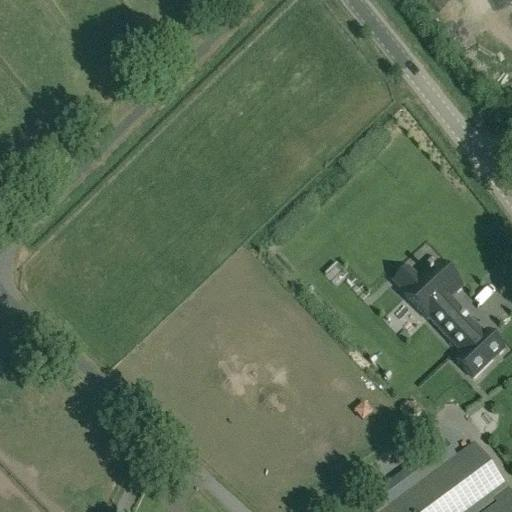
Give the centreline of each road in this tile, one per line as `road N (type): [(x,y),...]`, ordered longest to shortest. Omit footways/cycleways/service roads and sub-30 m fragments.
road 1 (unclassified): [(0,246),(253,0)]
road 2 (unclassified): [(236,511),(0,292)]
road 3 (tertiary): [(485,164),(350,0)]
